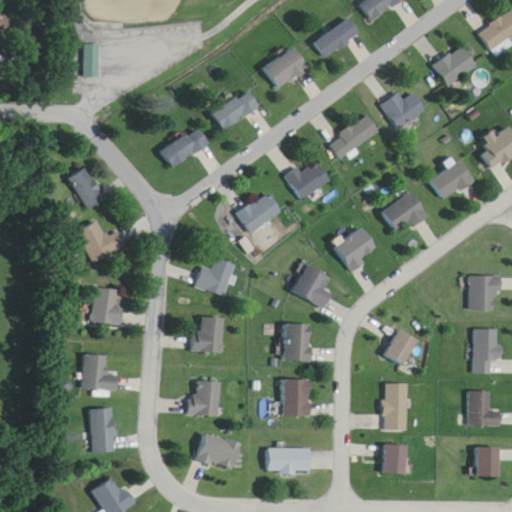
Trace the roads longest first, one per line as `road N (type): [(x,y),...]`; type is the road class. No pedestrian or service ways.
road 1 (residential): [(166,201),(149,420),(152,451),(172,479),(199,493),(511,495)]
road 2 (residential): [(511,184),(369,289),(349,315),(340,495)]
road 3 (residential): [(444,0),(166,201)]
road 4 (residential): [(166,201),(84,105),(0,99)]
road 5 (residential): [(84,105),(118,75),(246,0)]
